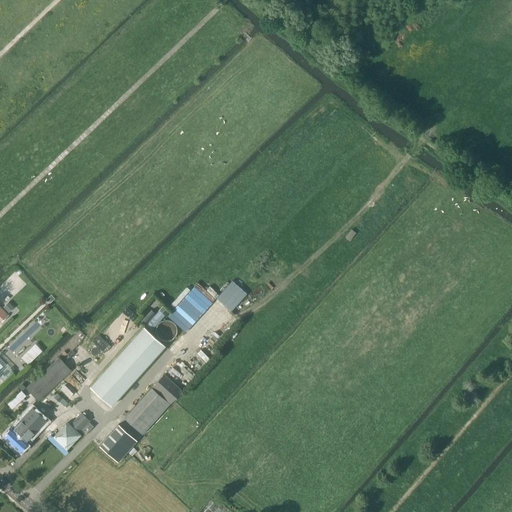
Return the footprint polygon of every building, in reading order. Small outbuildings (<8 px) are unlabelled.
[(9,301),(3,307),(8,312),(14,307),(9,301)] [(0,305),(0,319),(2,321),(9,314),(0,305)] [(147,315),(142,321),(153,330),(170,310),(164,305),(152,319),(147,315)] [(178,332),(178,331),(177,329),(177,327),(176,325),(174,323),(172,322),(170,321),(168,320),(166,320),(164,320),(162,321),(160,323),(158,325),(157,327),(156,329),(156,331),(157,336),(158,338),(160,340),(163,342),(166,342),(168,342),(170,342),(172,341),(174,339),(176,337),(177,334),(178,332)] [(167,347),(146,327),(90,388),(111,408),(167,347)] [(71,371),(58,358),(26,388),(39,401),(71,371)] [(163,373),(151,386),(170,403),(182,390),(163,373)] [(151,387),(124,417),(142,434),(170,403),(151,387)] [(58,393),(54,397),(60,402),(63,398),(58,393)] [(23,412),(0,437),(0,438),(13,451),(38,427),(23,412)] [(81,412),(70,424),(79,431),(90,420),(81,412)] [(80,434),(67,422),(53,436),(66,449),(80,434)] [(94,426),(89,422),(80,431),(85,435),(94,426)] [(133,440),(118,427),(98,447),(113,461),(133,440)]
